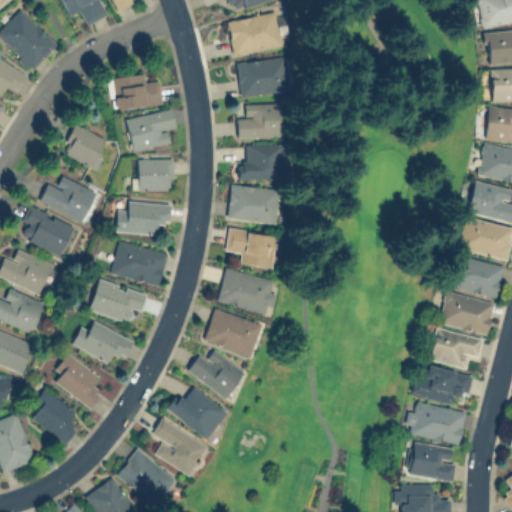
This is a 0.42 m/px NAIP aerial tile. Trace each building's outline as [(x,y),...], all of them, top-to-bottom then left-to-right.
[(75,6),(82,23),(103,14),(96,0),(58,0),(64,11),(75,6)] [(107,0),(112,9),(132,0),(107,0)] [(223,0),(226,10),(256,0),(223,0)] [(511,0),(475,0),(479,25),(511,20),(511,0)] [(53,42),(18,6),(0,24),(0,40),(27,68),(53,42)] [(223,19),(229,53),(279,44),(273,10),(223,19)] [(511,60),(511,27),(481,30),(484,63),(511,60)] [(287,89),(284,55),(234,60),(237,94),(287,89)] [(0,89),(3,85),(13,91),(24,72),(0,58),(0,89)] [(159,101),(156,80),(143,81),(142,71),(105,76),(109,107),(159,101)] [(234,135),(278,135),(278,101),(243,101),(243,113),(234,113),(234,135)] [(511,106),(484,104),(481,137),(511,139),(511,106)] [(171,127),(168,108),(122,115),(127,147),(165,141),(163,128),(171,127)] [(106,137),(70,123),(59,152),(95,166),(106,137)] [(511,146),(479,141),(473,174),(511,180),(511,146)] [(235,177),(275,177),(275,142),(243,142),(243,157),(235,157),(235,177)] [(132,189),(169,189),(169,157),(132,157),(132,189)] [(35,200),(79,219),(92,188),(59,174),(54,184),(44,180),(35,200)] [(509,221),(511,210),(511,202),(506,201),(509,187),(471,178),(463,210),(509,221)] [(224,218),(274,222),(276,186),(227,182),(224,218)] [(153,222),(165,223),(166,202),(126,199),(125,209),(114,209),(113,230),(152,233),(153,222)] [(71,223),(26,203),(18,220),(24,222),(18,236),(57,254),(71,223)] [(503,258),(511,225),(460,214),(453,247),(503,258)] [(269,266),(274,234),(225,226),(222,248),(238,250),(237,261),(269,266)] [(155,284),(163,250),(115,238),(107,272),(155,284)] [(0,256),(0,277),(36,293),(50,261),(15,246),(10,258),(1,254),(0,256)] [(501,263),(453,251),(445,284),(493,296),(501,263)] [(213,300),(266,313),(275,278),(221,265),(213,300)] [(87,308),(126,320),(129,308),(137,310),(143,291),(96,277),(87,308)] [(0,319),(29,331),(41,300),(5,286),(1,297),(0,296),(0,319)] [(435,321),(484,332),(491,300),(443,288),(435,321)] [(247,356),(258,322),(211,305),(199,340),(247,356)] [(69,343),(105,360),(109,351),(120,357),(130,338),(92,319),(87,328),(79,323),(69,343)] [(426,357),(462,366),(465,354),(475,356),(479,336),(433,325),(426,357)] [(0,364),(20,370),(29,339),(0,329),(0,364)] [(182,370),(223,397),(233,382),(234,383),(243,369),(209,347),(203,356),(194,351),(182,370)] [(97,373),(65,350),(53,367),(58,372),(51,381),(87,407),(99,391),(89,384),(97,373)] [(469,373),(425,363),(418,395),(449,402),(451,391),(464,394),(469,373)] [(203,437),(223,408),(190,385),(182,396),(173,390),(161,407),(203,437)] [(73,409),(44,388),(24,413),(62,442),(75,425),(66,419),(73,409)] [(456,442),(462,409),(407,398),(403,422),(406,423),(404,432),(456,442)] [(0,416),(0,470),(30,461),(15,412),(0,416)] [(149,452),(187,474),(205,444),(157,415),(147,432),(158,438),(149,452)] [(404,472),(448,478),(453,446),(410,440),(404,472)] [(173,477),(134,445),(112,473),(151,505),(173,477)] [(511,506),(511,470),(501,476),(507,488),(498,492),(507,509),(511,506)] [(134,511),(110,474),(81,493),(93,511),(134,511)] [(446,511),(446,496),(434,496),(434,483),(391,483),(390,503),(398,503),(398,511),(446,511)] [(80,511),(70,501),(58,511),(80,511)]
